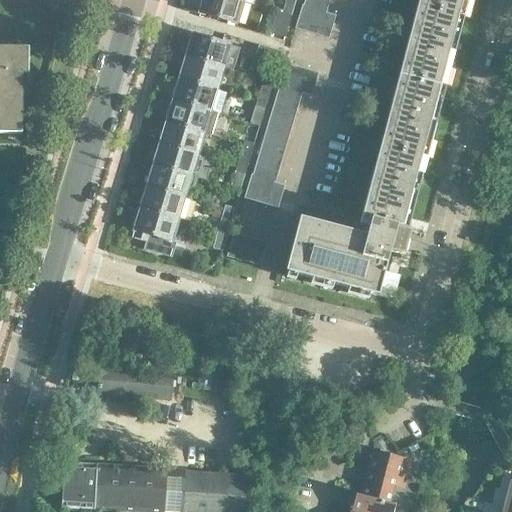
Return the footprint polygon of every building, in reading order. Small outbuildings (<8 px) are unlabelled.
[(240,4),(227,0),(203,0),(199,16),(234,26),(240,4)] [(296,0),(285,0),(282,14),(291,16),(292,17),(296,0)] [(304,0),(302,8),(313,11),(323,14),(326,15),(329,4),(316,0),(304,0)] [(463,23),(469,0),(417,0),(415,10),(463,23)] [(295,31),(306,34),(313,11),(302,8),(295,31)] [(454,58),(463,23),(415,10),(406,45),(454,58)] [(323,14),(313,11),(306,34),(316,37),(323,14)] [(285,39),(291,16),(282,14),(277,12),(270,35),(285,39)] [(323,14),(316,37),(327,41),(334,18),(326,15),(323,14)] [(186,60),(223,71),(229,48),(193,37),(186,60)] [(444,94),(454,58),(406,45),(396,81),(444,94)] [(259,46),(255,58),(278,65),(282,52),(259,46)] [(0,136),(23,137),(24,77),(29,77),(30,50),(0,49),(0,136)] [(223,71),(186,60),(180,82),(216,92),(223,71)] [(289,92),(296,68),(285,65),(277,88),(279,89),(289,92)] [(296,68),(289,92),(300,95),(307,72),(296,68)] [(318,75),(307,72),(300,95),(302,95),(311,98),(318,75)] [(262,88),(271,90),(275,80),(265,77),(262,88)] [(435,130),(444,94),(396,81),(387,117),(435,130)] [(216,92),(180,82),(173,103),(209,114),(216,92)] [(268,102),(271,90),(262,88),(259,99),(268,102)] [(302,95),(300,95),(289,92),(279,89),(276,100),(298,107),(302,95)] [(266,110),(268,102),(259,99),(256,107),(266,110)] [(273,111),(295,118),(298,107),(276,100),(273,111)] [(209,114),(173,103),(167,125),(203,135),(209,114)] [(269,122),(292,129),(295,118),(273,111),(269,122)] [(387,117),(377,153),(425,165),(435,130),(387,117)] [(266,133),(288,140),(292,129),(269,122),(266,133)] [(203,135),(167,125),(160,146),(196,157),(203,135)] [(263,144),(285,151),(288,140),(266,133),(263,144)] [(246,142),(242,154),(252,156),(255,145),(246,142)] [(259,155),(282,162),(285,151),(263,144),(259,155)] [(196,157),(160,146),(154,168),(190,179),(196,157)] [(377,153),(368,188),(416,201),(425,165),(377,153)] [(252,156),(242,154),(239,165),(248,167),(252,156)] [(256,166),(278,173),(282,162),(259,155),(256,166)] [(246,175),(248,167),(239,165),(237,172),(246,175)] [(275,185),(278,173),(256,166),(253,177),(262,180),(273,184),(275,185)] [(154,168),(147,190),(183,201),(190,179),(154,168)] [(243,200),(255,204),(262,180),(253,177),(251,177),(243,200)] [(262,180),(255,204),(266,207),(273,184),(262,180)] [(273,184),(266,207),(278,211),(285,188),(275,185),(273,184)] [(416,201),(368,188),(358,224),(369,227),(406,237),(416,201)] [(177,222),(183,201),(147,190),(140,211),(177,222)] [(226,206),(222,218),(231,221),(235,209),(226,206)] [(170,245),(177,222),(140,211),(132,240),(148,244),(150,238),(170,245)] [(219,229),(228,232),(231,221),(222,218),(219,229)] [(402,254),(406,237),(369,227),(366,238),(299,220),(285,274),(377,299),(384,274),(390,251),(402,254)] [(222,252),(228,232),(219,229),(213,249),(222,252)] [(238,261),(245,238),(233,234),(226,258),(238,261)] [(249,264),(256,241),(245,238),(238,261),(249,264)] [(267,245),(256,241),(249,264),(261,267),(267,245)] [(384,274),(377,299),(393,303),(400,278),(384,274)] [(171,402),(174,377),(100,370),(98,395),(171,402)] [(416,444),(408,449),(411,454),(419,449),(416,444)] [(356,495),(351,511),(393,511),(396,505),(390,504),(396,480),(406,482),(412,461),(374,451),(362,497),(356,495)] [(187,479),(165,478),(166,471),(97,467),(97,466),(64,464),(61,509),(110,511),(244,511),(247,476),(187,473),(187,479)] [(511,511),(511,475),(501,511),(511,511)]
